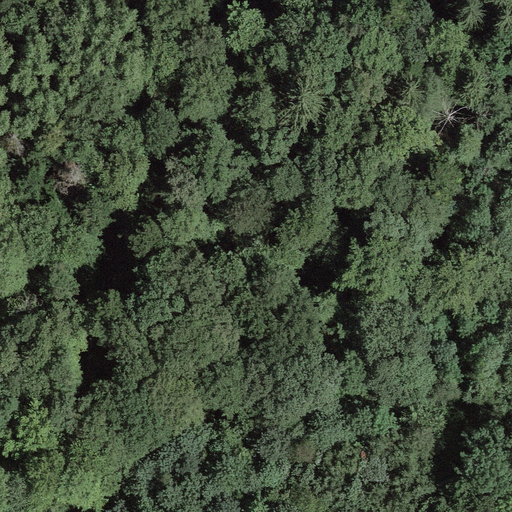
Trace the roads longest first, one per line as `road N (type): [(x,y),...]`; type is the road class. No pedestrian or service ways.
road 1 (track): [(0,82),(352,7)]
road 2 (track): [(409,14),(467,53),(511,115)]
